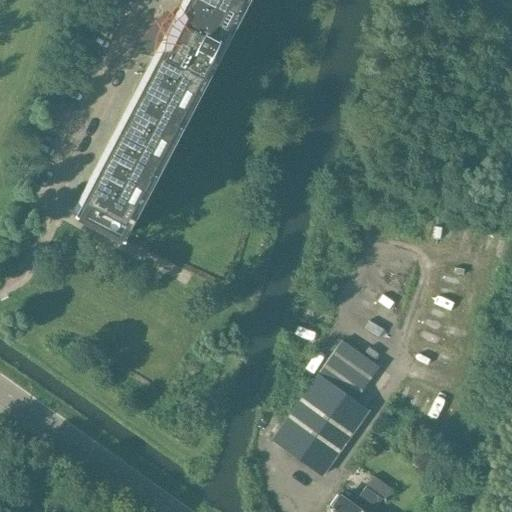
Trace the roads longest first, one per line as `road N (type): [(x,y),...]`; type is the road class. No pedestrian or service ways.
road 1 (residential): [(41,203),(146,0)]
road 2 (unclassified): [(171,511),(0,389)]
